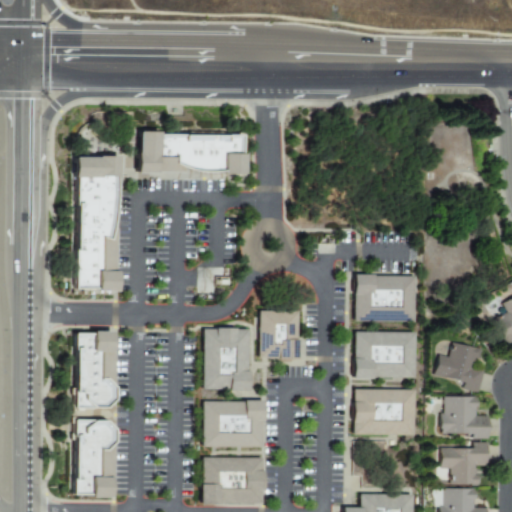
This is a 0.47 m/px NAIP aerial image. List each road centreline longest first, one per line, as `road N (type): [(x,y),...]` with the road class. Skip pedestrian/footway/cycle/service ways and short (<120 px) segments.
road 1 (tertiary): [(163,64),(511,72)]
road 2 (primary): [(24,511),(23,266)]
road 3 (primary): [(26,158),(64,98),(163,64)]
road 4 (tertiary): [(26,62),(163,64)]
road 5 (primary): [(163,64),(65,21),(47,0)]
